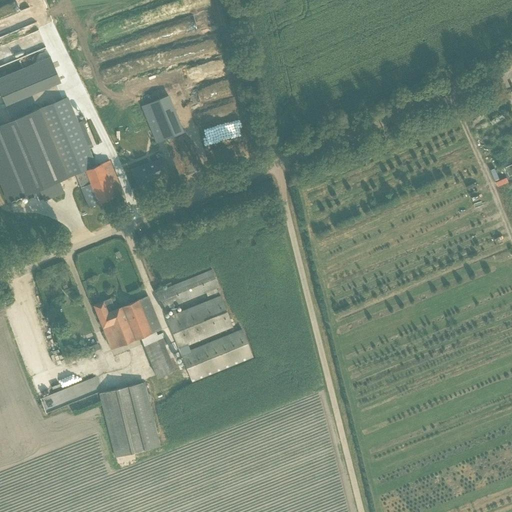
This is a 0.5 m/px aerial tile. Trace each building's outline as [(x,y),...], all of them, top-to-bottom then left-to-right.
[(0,81),(9,107),(66,86),(56,58),(0,78),(0,81)] [(159,144),(186,135),(175,97),(147,105),(159,144)] [(72,98),(42,110),(69,179),(99,167),(72,98)] [(497,121),(506,115),(504,110),(494,116),(497,121)] [(497,126),(509,120),(508,116),(495,122),(497,126)] [(90,138),(91,146),(103,145),(103,137),(90,138)] [(51,145),(33,148),(35,156),(52,152),(51,145)] [(162,159),(128,172),(133,190),(169,176),(162,159)] [(90,170),(101,205),(126,197),(115,162),(90,170)] [(89,173),(80,175),(83,186),(92,183),(89,173)] [(176,301),(178,307),(224,291),(217,271),(166,288),(171,303),(176,301)] [(225,296),(181,312),(180,309),(168,313),(181,349),(237,329),(225,296)] [(99,301),(85,305),(94,329),(97,327),(106,352),(140,339),(123,304),(104,312),(99,301)] [(29,344),(36,342),(30,318),(22,320),(29,344)] [(248,332),(186,351),(195,381),(257,362),(248,332)] [(91,348),(94,354),(104,350),(101,343),(91,348)] [(41,395),(54,389),(48,375),(35,381),(41,395)] [(48,414),(77,404),(76,400),(98,393),(94,380),(71,388),(71,389),(42,399),(48,414)] [(117,458),(163,449),(150,384),(104,393),(117,458)]
